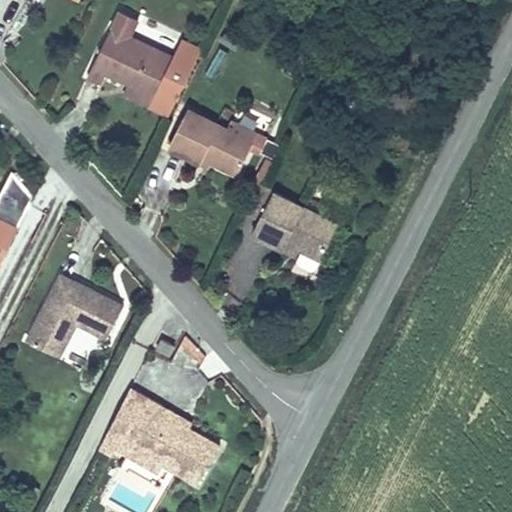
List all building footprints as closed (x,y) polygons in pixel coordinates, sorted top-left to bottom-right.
[(133,35),(140,20),(120,10),(89,75),(104,82),(108,75),(130,86),(154,97),(175,55),(133,35)] [(175,55),(154,97),(150,106),(148,110),(169,120),(204,48),(183,38),(175,55)] [(126,95),(150,106),(154,97),(130,86),(126,95)] [(254,141),(228,127),(190,107),(169,146),(202,163),(215,164),(236,175),(250,147),(254,141)] [(239,122),(232,119),(228,127),(254,141),(250,147),(260,153),(268,138),(254,130),(257,123),(246,114),(239,122)] [(266,178),(272,161),(253,154),(247,171),(266,178)] [(259,183),(245,209),(262,218),(276,191),(259,183)] [(339,224),(276,191),(262,218),(254,232),(285,250),(291,240),(303,247),(296,262),(314,271),(339,224)] [(0,262),(18,226),(0,217),(0,262)] [(79,323),(104,344),(124,305),(60,272),(27,338),(62,356),(79,323)] [(170,356),(174,347),(160,339),(155,348),(170,356)] [(184,425),(187,420),(154,402),(141,429),(132,447),(166,464),(199,480),(218,443),(184,425)] [(111,450),(160,476),(166,464),(132,447),(141,429),(126,422),(111,450)]
